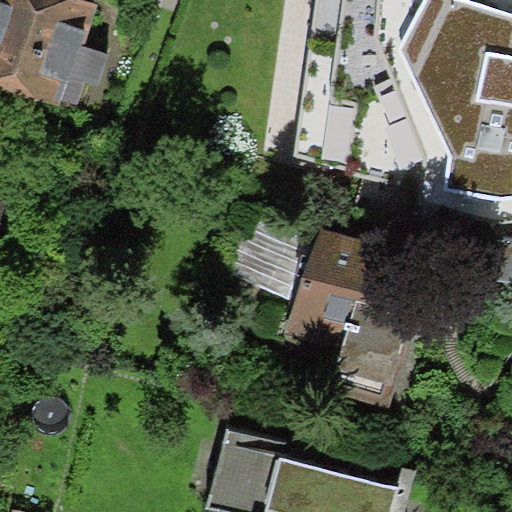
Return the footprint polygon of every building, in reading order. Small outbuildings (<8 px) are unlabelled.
[(0,0),(0,82),(79,110),(89,85),(100,88),(112,53),(84,43),(99,0),(13,0),(13,2),(8,0),(0,0)] [(511,219),(511,0),(315,0),(296,155),(495,221),(511,219)] [(0,209),(14,169),(0,164),(0,209)] [(316,245),(249,218),(222,277),(298,298),(291,328),(343,345),(336,372),(394,392),(431,253),(323,222),(316,245)] [(297,448),(227,431),(208,509),(220,511),(392,511),(398,491),(293,465),(297,448)]
